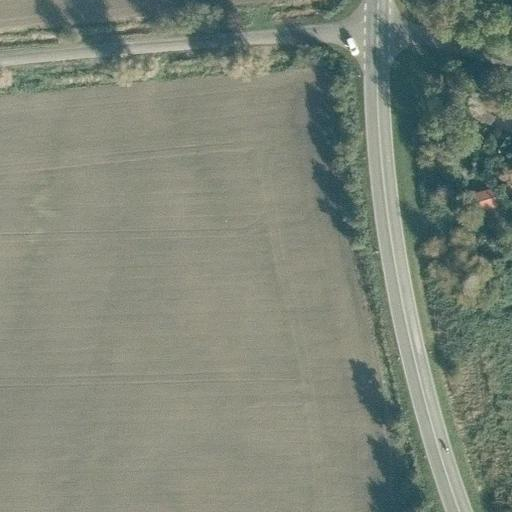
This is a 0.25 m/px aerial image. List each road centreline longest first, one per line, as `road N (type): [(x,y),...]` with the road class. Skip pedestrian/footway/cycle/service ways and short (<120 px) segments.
road 1 (tertiary): [(379,43),(391,263),(411,369),(458,511)]
road 2 (unclassified): [(379,43),(158,49),(0,65)]
road 3 (unclassified): [(511,76),(454,52),(379,43)]
